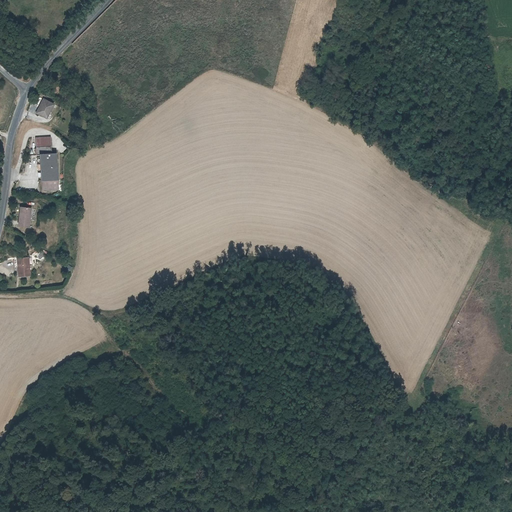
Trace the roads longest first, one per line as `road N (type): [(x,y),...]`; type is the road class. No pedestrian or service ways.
road 1 (track): [(0,295),(49,293),(111,317),(152,304),(237,252),(308,262),(342,287)]
road 2 (tertiary): [(0,227),(9,138),(26,90)]
road 3 (tertiary): [(26,90),(107,0)]
